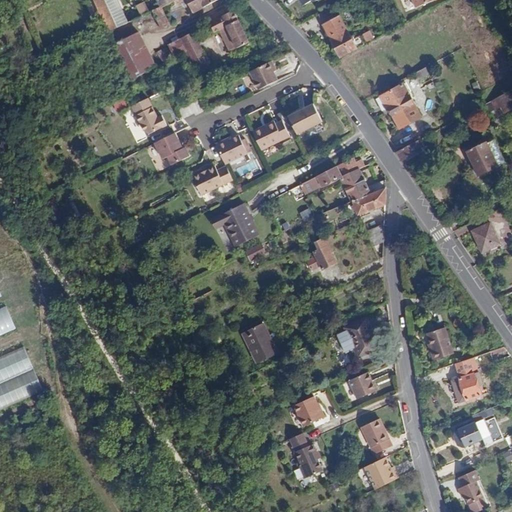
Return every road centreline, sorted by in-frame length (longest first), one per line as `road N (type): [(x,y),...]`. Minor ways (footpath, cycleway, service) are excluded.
road 1 (residential): [(405,183),(393,205),(390,255),(407,386),(438,511)]
road 2 (track): [(119,511),(78,433),(35,268),(0,209)]
road 3 (tertiary): [(405,183),(511,337)]
road 4 (residential): [(325,67),(197,128)]
road 5 (tertiary): [(325,67),(405,183)]
